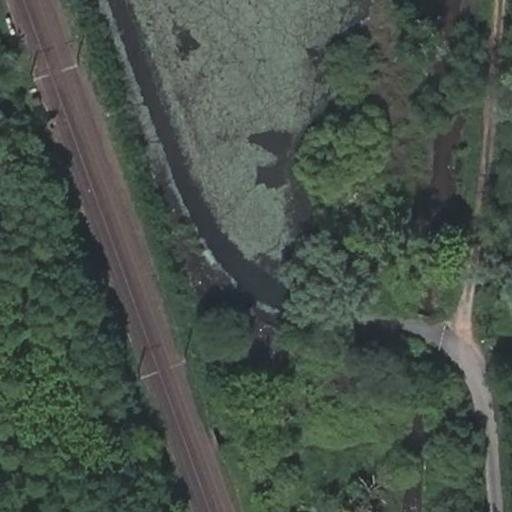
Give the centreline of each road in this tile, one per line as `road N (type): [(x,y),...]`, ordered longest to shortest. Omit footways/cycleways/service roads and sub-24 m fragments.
road 1 (track): [(459,347),(470,317),(504,0)]
road 2 (unclassified): [(443,340),(473,363),(481,385),(496,511)]
